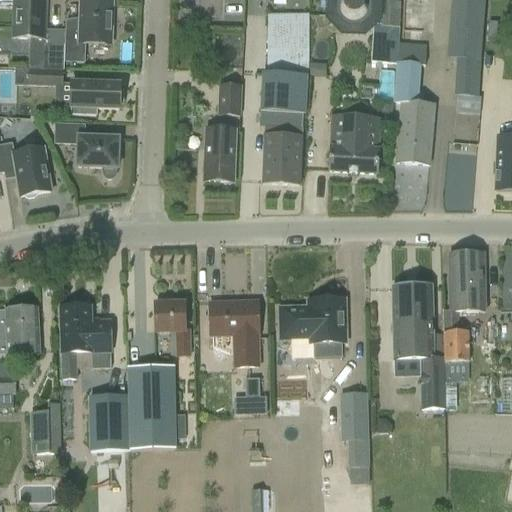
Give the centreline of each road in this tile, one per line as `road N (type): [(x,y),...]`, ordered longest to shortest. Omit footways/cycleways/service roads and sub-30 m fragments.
road 1 (tertiary): [(149,232),(511,226)]
road 2 (residential): [(149,232),(154,0)]
road 3 (tertiary): [(0,250),(149,232)]
